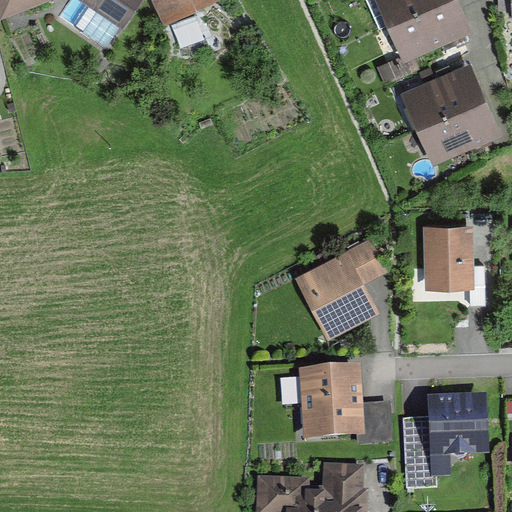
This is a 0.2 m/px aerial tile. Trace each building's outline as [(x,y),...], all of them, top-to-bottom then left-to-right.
[(0,0),(0,7),(3,15),(40,0),(0,0)] [(121,18),(133,0),(93,0),(95,1),(96,0),(103,0),(123,13),(120,18),(121,18)] [(195,0),(158,0),(170,23),(195,14),(197,8),(194,1),(195,0)] [(385,0),(396,22),(444,0),(385,0)] [(444,0),(396,22),(409,52),(464,28),(451,0),(444,0)] [(395,63),(381,69),(387,83),(418,70),(413,58),(396,66),(395,63)] [(467,70),(411,94),(425,125),(480,101),(467,70)] [(425,125),(438,155),(494,131),(480,101),(425,125)] [(470,279),(470,304),(485,304),(484,265),(469,266),(468,228),(428,229),(429,280),(470,279)] [(341,256),(343,260),(356,285),(383,270),(368,242),(341,256)] [(368,309),(356,285),(343,260),(307,279),(333,327),(368,309)] [(308,431),(358,427),(358,407),(356,374),(305,377),(308,431)] [(432,402),(433,417),(435,452),(452,452),(457,455),(463,455),(466,451),(484,450),(482,400),(432,402)] [(388,405),(358,407),(358,427),(359,442),(390,440),(388,405)] [(437,487),(435,452),(433,417),(403,419),(406,489),(437,487)] [(360,511),(361,509),(356,509),(358,469),(330,471),(329,495),(289,493),(289,485),(264,484),(263,511),(269,511),(360,511)]
